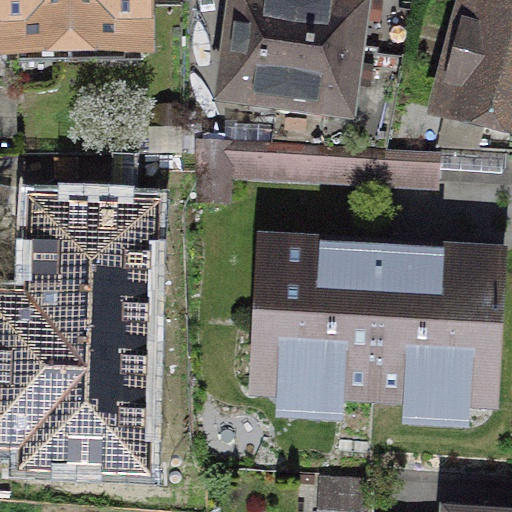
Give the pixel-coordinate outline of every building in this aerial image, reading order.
[(145,0),(9,0),(10,14),(0,13),(0,91),(19,91),(18,50),(146,49),(145,0)] [(357,0),(236,0),(223,92),(326,112),(324,149),(386,152),(399,59),(349,51),(357,0)] [(511,1),(508,0),(456,0),(419,117),(511,146),(511,1)] [(383,181),(386,152),(324,149),(198,145),(196,200),(233,201),(233,177),(383,181)] [(438,156),(386,152),(383,181),(436,186),(438,156)] [(154,219),(39,215),(33,371),(148,376),(154,219)] [(267,249),(259,388),(492,402),(500,263),(267,249)] [(137,402),(100,399),(96,446),(133,449),(137,402)] [(318,511),(364,511),(366,478),(320,477),(318,511)]
